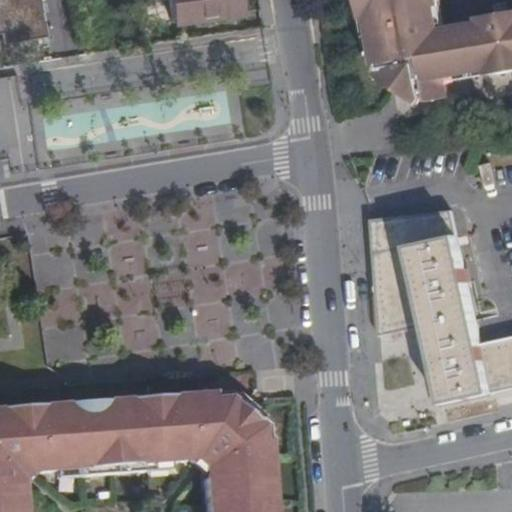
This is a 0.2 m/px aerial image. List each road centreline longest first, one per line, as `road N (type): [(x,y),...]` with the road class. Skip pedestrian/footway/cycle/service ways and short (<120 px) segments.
road 1 (unclassified): [(0,206),(312,154)]
road 2 (tertiary): [(312,154),(341,468)]
road 3 (unclassified): [(511,433),(341,468)]
road 4 (tertiary): [(286,0),(312,154)]
